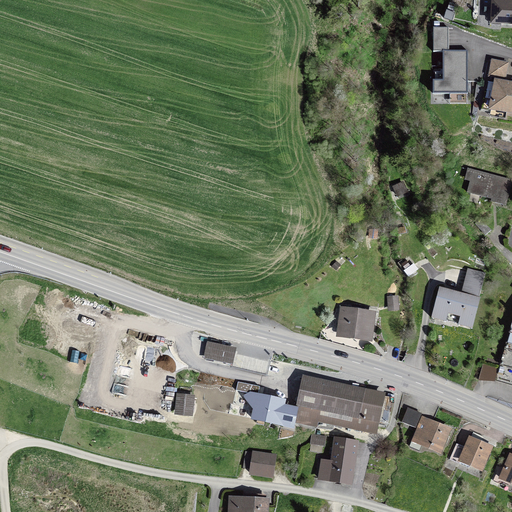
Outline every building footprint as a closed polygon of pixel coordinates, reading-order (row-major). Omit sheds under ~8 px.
[(501,23),(511,23),(511,2),(493,2),(492,22),(501,22),(501,23)] [(448,51),(448,28),(433,28),(433,52),(443,52),(443,81),(433,81),(433,94),(468,94),(468,51),(448,51)] [(493,61),(490,76),(504,79),(507,64),(493,61)] [(511,85),(496,82),(491,109),(511,113),(511,85)] [(511,180),(473,170),(468,192),(492,199),(491,202),(503,205),(506,192),(509,193),(511,180)] [(404,185),(394,189),(398,196),(407,192),(404,185)] [(475,224),(485,235),(491,230),(481,219),(475,224)] [(471,287),(469,296),(440,288),(432,318),(446,322),(448,311),(461,315),(458,325),(472,329),(488,275),(470,270),(466,286),(471,287)] [(390,309),(398,308),(397,298),(389,299),(390,309)] [(344,311),(341,332),(352,333),(352,335),(369,338),(372,315),(344,311)] [(505,350),(503,356),(511,358),(511,334),(509,334),(505,350)] [(266,375),(268,362),(235,354),(232,367),(266,375)] [(511,358),(503,356),(501,364),(496,381),(511,385),(511,358)] [(299,405),(295,422),(325,428),(333,426),(333,425),(375,434),(378,421),(388,423),(393,400),(364,394),(364,390),(303,377),(298,404),(299,405)] [(253,419),(293,427),(296,412),(282,409),(284,401),(251,394),(250,403),(256,404),(253,419)] [(179,397),(178,411),(190,413),(191,398),(179,397)] [(407,409),(402,422),(416,428),(421,414),(407,409)] [(449,430),(422,418),(413,441),(440,452),(449,430)] [(325,446),(326,437),(312,434),(311,443),(325,446)] [(322,460),(319,478),(350,483),(356,442),(336,438),(335,449),(331,448),(331,453),(334,454),(333,461),(322,460)] [(491,448),(470,439),(466,448),(457,443),(450,460),(460,464),(461,461),(482,469),(491,448)] [(246,451),(243,466),(251,467),(250,473),(272,477),(275,456),(246,451)] [(511,456),(501,478),(511,482),(511,456)] [(232,500),(231,511),(264,511),(265,502),(264,502),(264,496),(246,495),(245,501),(232,500)]
